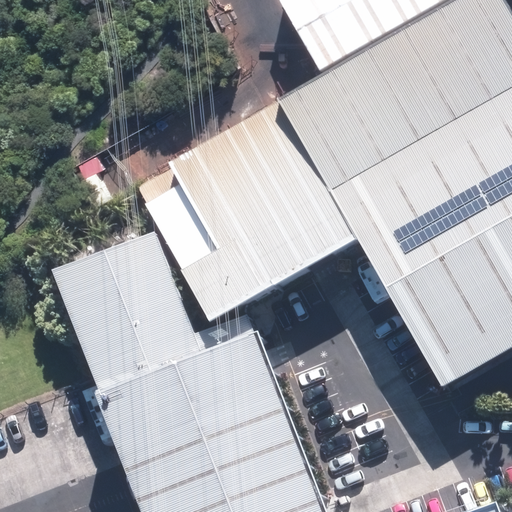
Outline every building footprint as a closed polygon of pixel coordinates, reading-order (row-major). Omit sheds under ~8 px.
[(279,102),(329,191),(511,87),(511,15),(503,0),(451,0),(323,73),(279,102)] [(281,0),(323,73),(451,0),(281,0)] [(511,87),(329,191),(355,238),(442,387),(511,347),(511,87)] [(329,191),(279,102),(132,184),(209,320),(355,238),(329,191)] [(52,268),(99,395),(201,350),(195,334),(152,233),(52,268)] [(99,395),(142,511),(325,511),(254,333),(246,316),(195,334),(201,350),(99,395)] [(305,436),(317,468),(360,452),(348,419),(305,436)] [(462,511),(500,511),(496,500),(462,511)]
